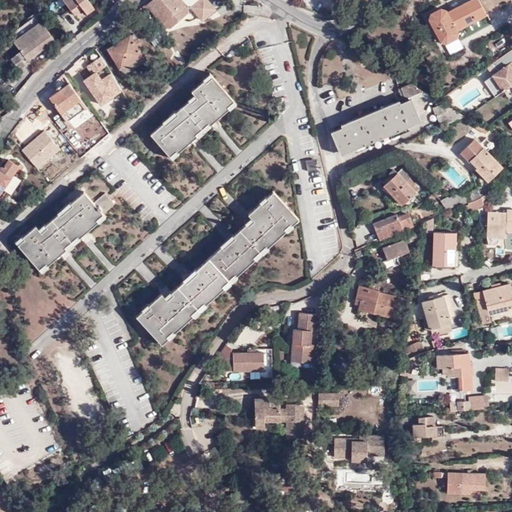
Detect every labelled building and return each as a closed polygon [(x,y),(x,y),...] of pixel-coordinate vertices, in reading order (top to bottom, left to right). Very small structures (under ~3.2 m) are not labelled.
[(86,0),(62,0),(71,11),(78,5),(82,10),(86,15),(93,9),(86,0)] [(148,4),(137,11),(139,15),(149,6),(166,26),(170,26),(187,12),(187,7),(191,7),(197,13),(202,8),(199,0),(154,0),(148,5),(148,4)] [(199,0),(202,8),(197,13),(202,19),(215,8),(207,0),(199,0)] [(468,0),(448,11),(446,8),(438,12),(441,18),(438,20),(448,40),(452,41),(458,38),(460,34),(457,29),(486,14),(478,0),(468,0)] [(75,16),(82,10),(78,5),(71,11),(75,16)] [(15,43),(28,61),(54,41),(35,14),(26,20),(27,22),(13,33),(12,36),(13,39),(15,43)] [(141,44),(135,33),(109,49),(124,74),(146,61),(137,47),(141,44)] [(26,66),(18,55),(11,59),(20,71),(26,66)] [(97,68),(92,61),(80,71),(85,77),(97,68)] [(214,116),(217,119),(229,108),(230,109),(236,103),(210,73),(203,79),(204,80),(192,91),(194,94),(188,99),(189,100),(176,112),(175,111),(163,121),(164,122),(152,133),(174,158),(180,153),(179,152),(191,141),(189,138),(195,132),(197,135),(199,136),(211,125),(210,124),(208,121),(214,116)] [(50,97),(62,113),(81,99),(79,96),(82,94),(78,89),(75,90),(70,83),(50,97)] [(433,107),(441,125),(464,116),(452,108),(447,111),(444,104),(410,83),(398,88),(402,98),(404,97),(405,100),(383,109),(382,108),(373,112),(374,113),(368,116),(367,114),(358,118),(358,120),(333,131),(343,153),(418,121),(410,102),(421,96),(437,105),(433,107)] [(81,99),(62,113),(64,117),(83,102),(81,99)] [(20,140),(17,144),(23,149),(43,127),(47,131),(55,123),(41,111),(37,116),(32,112),(25,120),(30,124),(19,137),(15,134),(13,137),(18,141),(20,139),(20,140)] [(210,124),(217,119),(214,116),(208,121),(210,124)] [(489,130),(477,123),(474,127),(486,135),(489,130)] [(189,138),(191,141),(197,135),(195,132),(189,138)] [(480,144),(475,139),(460,153),(488,181),(504,164),(500,160),(498,162),(487,151),(492,145),(485,138),(480,144)] [(316,168),(314,158),(306,160),(307,170),(316,168)] [(19,167),(9,160),(4,167),(2,166),(0,168),(0,193),(2,194),(19,167)] [(62,172),(52,160),(45,166),(55,178),(62,172)] [(409,178),(410,176),(402,167),(384,185),(401,203),(417,188),(409,178)] [(462,192),(467,202),(467,203),(482,198),(477,189),(470,192),(467,188),(462,192)] [(191,275),(188,278),(201,308),(205,304),(204,303),(223,286),(224,287),(237,275),(236,274),(254,257),(255,259),(268,248),(266,246),(285,229),(286,230),(292,225),(292,223),(298,217),(273,190),(267,196),(265,194),(259,201),(260,202),(248,213),(251,216),(253,219),(247,225),(245,223),(233,234),(234,236),(228,242),(226,239),(220,244),(221,245),(197,267),(196,266),(189,272),(191,275)] [(48,264),(60,254),(58,251),(65,245),(67,248),(68,249),(80,238),(79,237),(77,234),(84,228),(86,231),(98,220),(99,222),(106,216),(104,213),(115,203),(106,193),(94,203),(84,191),(72,202),(70,200),(58,212),(59,213),(46,224),(45,223),(39,228),(36,225),(25,235),(22,235),(16,241),(43,271),(49,266),(48,264)] [(462,192),(453,194),(450,196),(448,194),(441,199),(446,208),(459,204),(467,202),(462,192)] [(483,207),(482,198),(467,203),(470,208),(470,209),(483,207)] [(506,213),(502,212),(488,212),(487,237),(506,237),(506,232),(511,231),(511,209),(506,209),(506,213)] [(373,223),(379,240),(413,226),(410,219),(407,220),(405,214),(397,217),(396,214),(373,223)] [(253,219),(251,216),(245,222),(245,223),(247,225),(253,219)] [(79,237),(86,231),(84,228),(77,234),(79,237)] [(414,239),(411,230),(392,238),(394,243),(383,248),(388,259),(408,250),(406,243),(414,239)] [(455,232),(434,232),(433,265),(454,265),(455,232)] [(232,234),(226,239),(228,242),(234,236),(233,234),(232,234)] [(58,251),(60,254),(67,248),(65,245),(58,251)] [(185,281),(183,279),(171,290),(173,291),(166,298),(164,295),(161,292),(149,303),(148,302),(142,308),(142,309),(136,315),(161,342),(168,336),(169,337),(175,332),(174,331),(192,314),(193,315),(201,308),(188,278),(185,281)] [(500,286),(493,288),(483,290),(486,303),(478,305),(482,324),(491,322),(489,314),(487,309),(506,304),(511,302),(511,291),(510,284),(500,286)] [(378,289),(359,285),(355,303),(360,304),(359,309),(395,317),(400,296),(378,291),(378,289)] [(173,291),(171,290),(170,289),(164,295),(166,298),(173,291)] [(486,303),(483,290),(475,292),(478,305),(486,303)] [(448,294),(442,296),(429,299),(423,301),(428,321),(420,323),(424,332),(425,332),(426,335),(432,333),(432,336),(451,330),(448,317),(453,315),(448,294)] [(507,310),(506,304),(487,309),(489,314),(507,310)] [(302,357),(301,362),(313,363),(315,344),(310,344),(311,330),(315,330),(316,313),(299,312),(297,329),(294,329),(293,343),(296,343),(296,346),(292,346),(292,356),(302,357)] [(408,353),(422,346),(419,339),(405,346),(408,353)] [(264,352),(256,352),(248,352),(234,353),(234,358),(226,358),(227,371),(265,370),(264,352)] [(473,373),(472,364),(469,364),(468,360),(468,353),(437,355),(438,367),(443,366),(443,373),(448,373),(448,375),(459,375),(460,390),(472,390),(471,374),(473,373)] [(387,377),(396,379),(398,372),(396,371),(397,363),(388,362),(387,369),(388,369),(387,377)] [(495,368),(494,383),(509,384),(510,369),(495,368)] [(318,392),(318,404),(318,405),(339,405),(338,392),(318,392)] [(469,409),(484,408),(483,395),(468,396),(468,400),(469,409)] [(254,397),(255,426),(256,426),(256,398),(269,398),(270,410),(279,409),(279,420),(272,420),(287,420),(303,421),(304,403),(287,403),(287,408),(280,408),(270,408),(270,398),(270,397),(254,397)] [(256,398),(256,426),(260,426),(264,426),(264,420),(272,420),(279,420),(279,409),(270,410),(269,398),(256,398)] [(270,398),(270,408),(280,408),(280,398),(270,398)] [(454,410),(469,409),(468,400),(457,401),(457,407),(454,407),(454,410)] [(454,407),(457,407),(457,401),(448,402),(449,411),(454,410),(454,407)] [(433,416),(419,417),(419,423),(413,424),(414,441),(420,440),(420,436),(435,435),(436,436),(443,436),(443,426),(434,426),(433,416)] [(287,420),(286,437),(302,437),(303,421),(287,420)] [(334,437),(334,456),(351,457),(351,460),(367,460),(367,454),(384,454),(384,434),(367,434),(367,440),(359,440),(359,437),(334,437)] [(484,473),(447,472),(447,492),(469,493),(470,488),(484,488),(484,473)]
